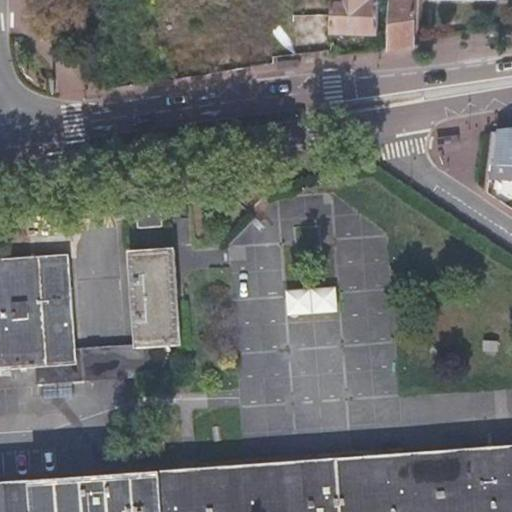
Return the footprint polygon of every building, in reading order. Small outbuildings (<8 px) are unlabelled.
[(261,0),(219,0),(219,28),(261,29),(261,0)] [(271,0),(271,29),(321,29),(320,0),(271,0)] [(341,0),(333,0),(332,28),(380,28),(380,0),(349,0),(341,0)] [(416,43),(417,0),(392,0),(391,50),(416,46),(416,43)] [(177,76),(207,71),(203,44),(172,49),(177,76)] [(492,136),(489,158),(487,178),(511,180),(511,132),(502,134),(492,136)] [(401,209),(413,191),(396,180),(384,199),(401,209)] [(163,212),(143,213),(144,234),(164,233),(163,212)] [(138,258),(144,348),(146,381),(182,379),(173,256),(138,258)] [(0,372),(37,369),(79,366),(77,353),(71,261),(0,266),(0,372)] [(288,314),(337,312),(336,289),(287,290),(288,314)] [(79,366),(37,369),(38,387),(113,383),(146,381),(144,348),(110,351),(77,353),(79,366)] [(389,448),(389,457),(468,451),(468,442),(389,448)] [(0,511),(511,511),(511,447),(468,451),(389,457),(366,458),(338,460),(0,484),(0,511)] [(338,452),(338,460),(366,458),(365,450),(338,452)]
